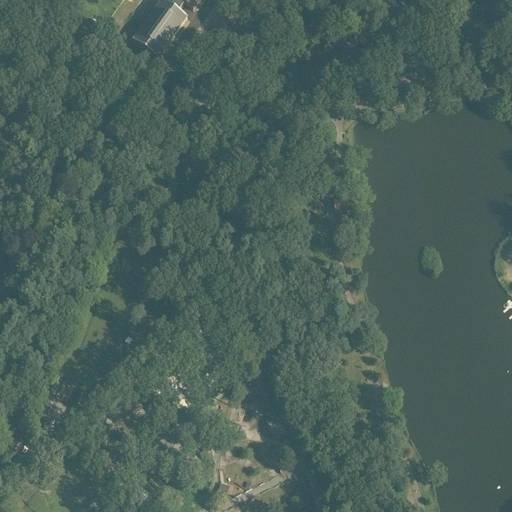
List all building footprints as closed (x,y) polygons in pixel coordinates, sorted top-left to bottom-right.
[(201,0),(175,0),(193,13),(201,0)] [(187,21),(179,15),(161,2),(132,43),(158,62),(187,21)] [(353,201),(334,203),(335,216),(355,214),(353,201)] [(46,439),(53,446),(61,437),(54,431),(46,439)] [(278,470),(282,476),(288,473),(284,467),(278,470)] [(227,498),(230,488),(221,485),(218,495),(227,498)]
